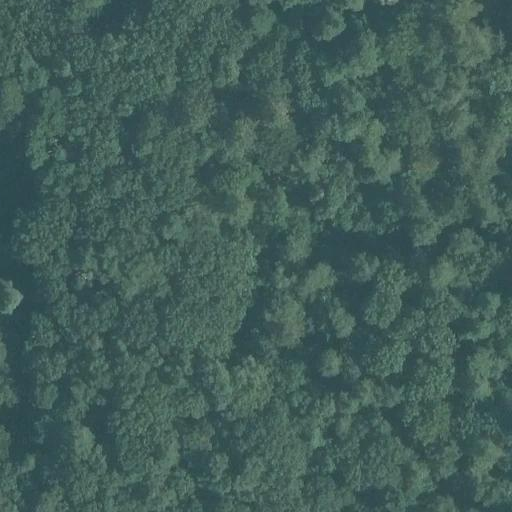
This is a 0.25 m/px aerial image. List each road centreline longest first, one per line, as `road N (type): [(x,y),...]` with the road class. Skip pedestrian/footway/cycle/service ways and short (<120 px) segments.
road 1 (track): [(123,0),(284,511)]
road 2 (track): [(330,511),(511,353)]
